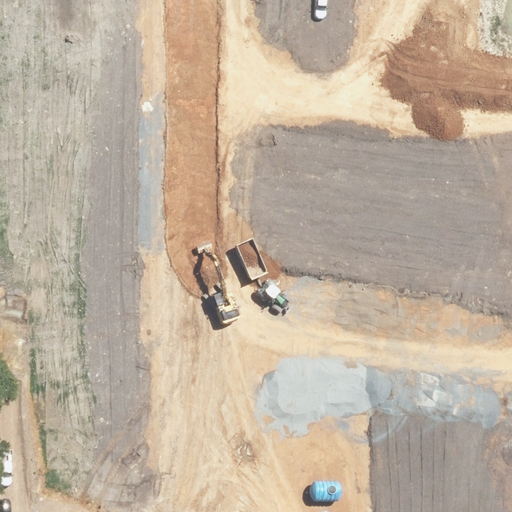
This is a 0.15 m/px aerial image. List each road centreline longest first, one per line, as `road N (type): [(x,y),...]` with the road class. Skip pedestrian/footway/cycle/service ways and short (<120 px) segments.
road 1 (residential): [(196,82),(195,226),(211,272),(253,302),(371,336)]
road 2 (residential): [(196,82),(326,87),(511,126)]
road 3 (residential): [(371,336),(332,469),(336,511)]
road 4 (residential): [(371,336),(511,376)]
